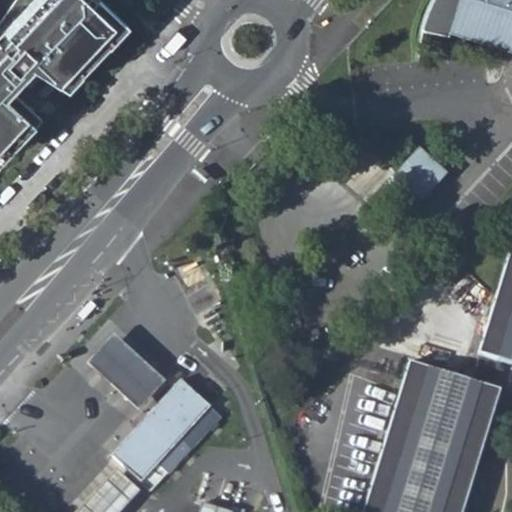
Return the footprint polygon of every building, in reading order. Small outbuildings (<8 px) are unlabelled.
[(67,86),(126,23),(100,0),(37,0),(0,39),(0,157),(34,122),(8,94),(31,67),(67,86)] [(451,34),(511,54),(511,0),(436,0),(423,31),(422,33),(450,39),(451,34)] [(412,151),(385,181),(415,208),(442,178),(431,168),(412,151)] [(437,161),(431,168),(442,178),(448,171),(437,161)] [(511,511),(511,225),(473,358),(511,368),(511,511),(460,511),(497,393),(404,364),(361,511),(511,511)] [(93,305),(91,302),(77,317),(83,323),(96,308),(93,305)] [(142,363),(116,339),(89,369),(114,391),(141,416),(168,386),(142,363)] [(112,459),(151,494),(168,475),(169,477),(221,419),(180,382),(174,390),(175,392),(145,426),(143,424),(112,459)] [(126,511),(142,495),(118,474),(99,496),(84,511),(126,511)]
